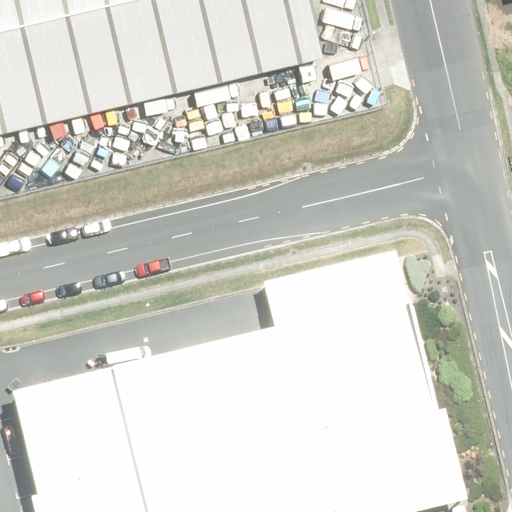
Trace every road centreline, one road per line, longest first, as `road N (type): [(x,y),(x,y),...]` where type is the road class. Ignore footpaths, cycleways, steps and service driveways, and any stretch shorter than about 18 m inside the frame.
road 1 (residential): [(0,279),(469,168)]
road 2 (residential): [(469,168),(511,361)]
road 3 (residential): [(428,0),(469,168)]
